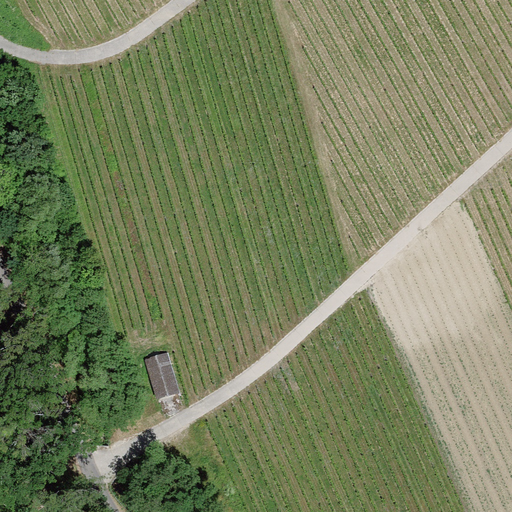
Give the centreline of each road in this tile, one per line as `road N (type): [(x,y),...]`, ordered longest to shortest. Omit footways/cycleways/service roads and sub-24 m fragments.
road 1 (track): [(80,457),(138,444),(256,369),(511,135)]
road 2 (unclassified): [(0,275),(80,457),(113,511)]
road 3 (track): [(0,42),(50,56),(93,51),(170,0)]
